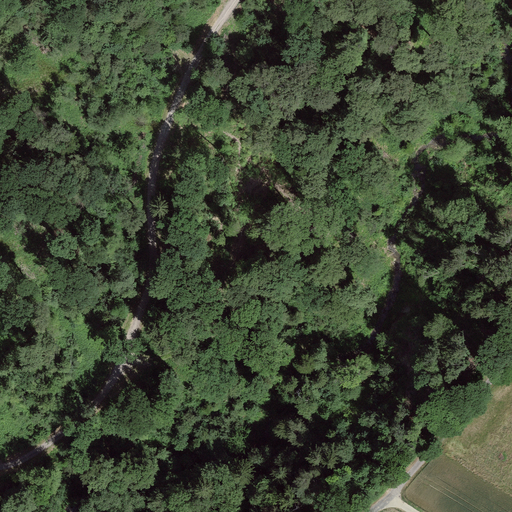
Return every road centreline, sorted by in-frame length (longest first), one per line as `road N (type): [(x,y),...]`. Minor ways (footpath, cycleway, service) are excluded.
road 1 (track): [(0,468),(34,461),(92,421),(123,366),(178,90),(236,0)]
road 2 (track): [(363,511),(396,487),(511,355)]
